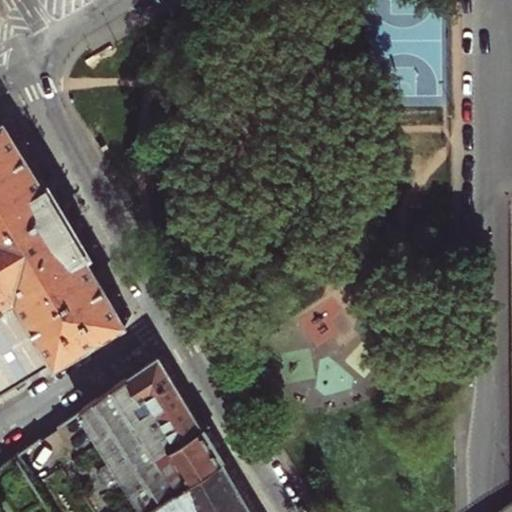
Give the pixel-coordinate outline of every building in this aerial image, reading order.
[(6,119),(7,121),(0,125),(0,391),(2,390),(1,388),(13,380),(14,382),(25,375),(24,374),(34,367),(35,369),(44,364),(43,362),(56,354),(57,355),(61,352),(62,354),(68,351),(67,350),(82,341),(83,342),(88,339),(87,338),(103,328),(104,329),(110,326),(108,324),(124,315),(126,318),(132,315),(127,308),(126,309),(91,252),(93,251),(92,249),(97,246),(93,240),(92,241),(88,235),(83,227),(85,226),(81,219),(79,220),(71,206),(72,205),(69,199),(66,200),(57,185),(59,184),(55,178),(51,180),(50,179),(48,181),(42,171),(39,166),(41,164),(38,159),(36,160),(26,144),(29,143),(26,138),(24,140),(14,124),(17,122),(12,115),(6,119)] [(176,372),(164,352),(125,378),(84,408),(128,473),(207,423),(194,401),(176,372)] [(17,455),(45,497),(58,488),(46,471),(94,439),(77,415),(17,455)] [(149,506),(227,457),(219,443),(207,423),(128,473),(149,506)] [(149,506),(153,511),(195,511),(203,507),(206,511),(260,511),(250,495),(227,457),(149,506)]
